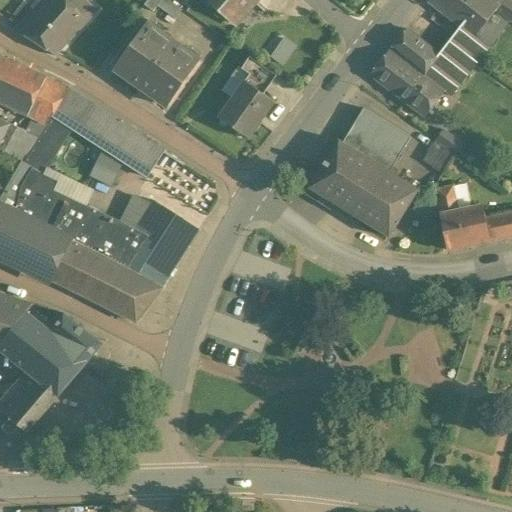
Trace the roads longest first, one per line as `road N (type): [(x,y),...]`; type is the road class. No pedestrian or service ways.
road 1 (residential): [(0,35),(252,193)]
road 2 (residential): [(511,262),(427,273),(371,265),(307,235),(252,193)]
road 3 (residential): [(179,356),(0,275)]
road 4 (residential): [(252,193),(368,42)]
road 5 (residential): [(179,356),(216,254),(252,193)]
road 6 (secondary): [(310,485),(458,511)]
road 7 (secondary): [(160,481),(310,485)]
road 8 (secondary): [(14,485),(160,481)]
road 9 (residential): [(160,481),(179,356)]
